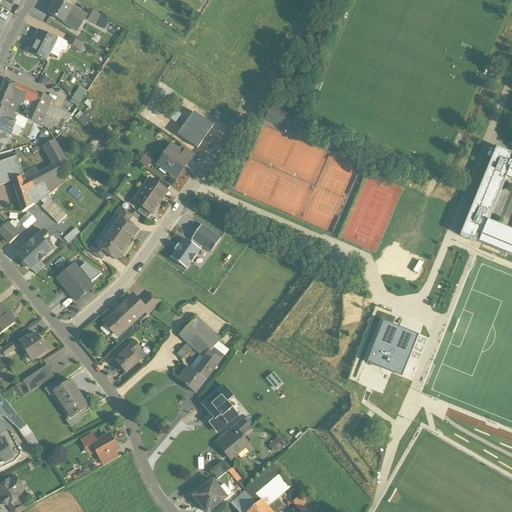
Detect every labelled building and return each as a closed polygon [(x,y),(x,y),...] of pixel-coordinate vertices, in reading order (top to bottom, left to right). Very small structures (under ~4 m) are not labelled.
[(71,10),(57,0),(49,13),(70,27),(74,21),(81,25),(85,19),(86,17),(73,8),(71,10)] [(100,15),(90,10),(86,17),(85,19),(95,24),(95,23),(100,15)] [(104,18),(100,15),(95,23),(100,26),(104,18)] [(57,40),(39,31),(35,38),(38,40),(31,52),(46,60),(57,40)] [(83,44),(71,37),(68,44),(79,50),(83,44)] [(50,100),(6,80),(0,92),(0,107),(13,114),(24,119),(29,109),(43,116),(48,105),(50,100)] [(80,101),(85,90),(78,87),(73,98),(80,101)] [(59,110),(48,105),(43,116),(38,126),(50,131),(53,125),(59,110)] [(13,114),(0,107),(0,129),(10,135),(16,122),(10,119),(13,114)] [(292,117),(271,108),(266,120),(287,130),(287,129),(297,134),(299,130),(297,129),(294,128),(297,122),(298,120),(292,118),(292,117)] [(43,116),(29,109),(24,119),(38,126),(43,116)] [(71,116),(59,110),(53,125),(61,131),(71,116)] [(205,138),(213,126),(192,112),(185,124),(205,138)] [(89,121),(83,114),(77,120),(84,127),(89,121)] [(198,149),(205,138),(185,124),(177,136),(198,149)] [(115,134),(109,127),(99,136),(105,142),(115,134)] [(10,135),(0,129),(0,143),(5,146),(10,135)] [(105,142),(99,136),(86,148),(91,155),(105,142)] [(55,140),(43,148),(50,161),(62,154),(59,148),(55,140)] [(179,152),(171,146),(164,156),(167,158),(162,164),(169,169),(167,172),(177,179),(188,163),(180,157),(182,154),(179,152)] [(194,155),(183,147),(179,152),(182,154),(180,157),(188,163),(194,155)] [(460,235),(479,243),(487,222),(505,177),(511,160),(511,154),(496,148),(460,235)] [(28,200),(20,204),(22,213),(31,207),(57,188),(66,179),(62,175),(60,177),(57,172),(68,165),(62,154),(50,161),(53,166),(35,176),(30,179),(34,187),(42,183),(44,187),(28,200)] [(0,162),(0,186),(13,182),(12,180),(22,175),(16,157),(0,162)] [(22,175),(12,180),(13,182),(18,197),(20,204),(28,200),(26,193),(28,192),(27,191),(34,187),(30,179),(35,176),(32,170),(22,175)] [(170,187),(160,180),(157,185),(167,191),(170,187)] [(157,185),(153,182),(150,188),(146,185),(142,191),(159,203),(167,192),(167,191),(157,185)] [(159,203),(142,191),(137,197),(141,200),(137,205),(141,208),(151,215),(159,203)] [(50,199),(41,208),(45,212),(54,204),(50,199)] [(54,204),(45,212),(49,216),(58,208),(54,204)] [(58,208),(49,216),(54,221),(62,212),(58,208)] [(132,216),(121,208),(115,216),(121,220),(122,219),(127,223),(132,216)] [(151,215),(141,208),(138,213),(147,220),(151,215)] [(62,212),(54,221),(58,225),(67,217),(62,212)] [(36,221),(28,213),(25,216),(29,220),(27,222),(30,225),(36,221)] [(8,224),(0,231),(0,233),(9,244),(26,229),(30,225),(27,222),(29,220),(25,216),(16,224),(18,226),(14,230),(8,224)] [(127,223),(122,219),(121,220),(111,234),(127,246),(137,233),(132,229),(134,227),(127,223)] [(511,232),(487,222),(479,243),(511,256),(511,232)] [(192,241),(190,244),(200,251),(202,247),(211,254),(220,240),(201,226),(191,240),(192,241)] [(69,241),(81,231),(77,227),(65,236),(69,241)] [(127,246),(111,234),(101,249),(100,249),(106,253),(115,260),(119,254),(121,255),(127,246)] [(38,236),(17,256),(31,270),(31,269),(40,262),(52,251),(38,236)] [(170,259),(186,270),(191,263),(192,264),(196,257),(196,256),(200,251),(190,244),(184,240),(179,247),(178,246),(174,251),(175,252),(170,259)] [(101,249),(95,245),(90,252),(101,260),(106,253),(100,249),(101,249)] [(40,262),(31,269),(36,275),(45,267),(40,262)] [(81,277),(73,268),(59,279),(71,294),(69,296),(75,303),(91,290),(84,281),(88,278),(92,283),(101,276),(86,265),(80,269),(84,275),(81,277)] [(151,294),(139,305),(145,312),(148,315),(162,302),(151,294)] [(125,305),(116,313),(115,313),(105,322),(118,337),(145,312),(139,305),(132,297),(124,304),(125,305)] [(2,305),(0,306),(0,335),(16,323),(2,305)] [(196,318),(188,326),(196,332),(203,324),(196,318)] [(365,365),(401,378),(417,335),(382,322),(365,365)] [(217,345),(201,331),(198,334),(196,332),(188,326),(180,335),(189,342),(194,347),(206,357),(214,348),(217,345)] [(37,335),(30,339),(29,338),(19,344),(32,362),(48,351),(37,335)] [(14,342),(1,352),(5,357),(18,348),(14,342)] [(189,342),(184,347),(190,352),(194,347),(189,342)] [(134,343),(118,358),(120,360),(116,364),(126,374),(138,362),(133,356),(140,349),(134,343)] [(190,352),(184,347),(176,356),(182,361),(190,352)] [(214,348),(206,357),(217,365),(224,356),(214,348)] [(206,357),(194,372),(189,369),(179,382),(195,394),(218,365),(217,365),(206,357)] [(47,367),(16,387),(23,398),(54,377),(47,367)] [(88,408),(71,382),(61,388),(51,395),(69,421),(78,415),(88,408)] [(57,383),(46,391),(49,396),(51,395),(61,388),(57,383)] [(224,387),(202,406),(214,420),(210,424),(217,433),(234,419),(229,412),(232,410),(225,402),(231,396),(224,387)] [(16,415),(5,401),(1,405),(0,409),(0,417),(12,419),(16,415)] [(69,421),(67,422),(71,428),(82,421),(78,415),(69,421)] [(243,419),(232,428),(240,437),(250,428),(243,419)] [(18,430),(24,439),(31,434),(25,426),(18,430)] [(232,428),(222,436),(226,441),(219,447),(230,460),(247,446),(240,437),(232,428)] [(41,449),(31,434),(24,439),(34,454),(41,449)] [(93,436),(82,442),(86,449),(92,446),(92,445),(96,443),(93,436)] [(96,443),(92,445),(92,446),(100,459),(114,451),(114,452),(117,450),(110,436),(96,443)] [(4,441),(0,442),(0,465),(13,459),(4,441)] [(284,448),(278,442),(270,450),(276,456),(284,448)] [(114,451),(100,459),(104,466),(117,458),(114,452),(114,451)] [(223,465),(212,474),(218,480),(228,472),(223,465)] [(274,481),(282,475),(274,465),(248,490),(233,502),(240,511),(274,481)] [(282,475),(274,481),(282,490),(289,484),(282,475)] [(10,482),(8,481),(0,487),(0,495),(3,499),(1,501),(0,505),(2,507),(7,507),(17,499),(21,496),(16,490),(21,486),(14,478),(10,482)] [(213,481),(193,497),(204,511),(209,511),(227,498),(213,481)] [(274,481),(240,511),(249,511),(261,502),(264,506),(282,490),(274,481)] [(314,511),(316,511),(302,495),(293,503),(301,511),(314,511)] [(17,499),(7,507),(11,511),(20,511),(25,510),(17,499)] [(261,502),(249,511),(269,511),(264,506),(261,502)]
